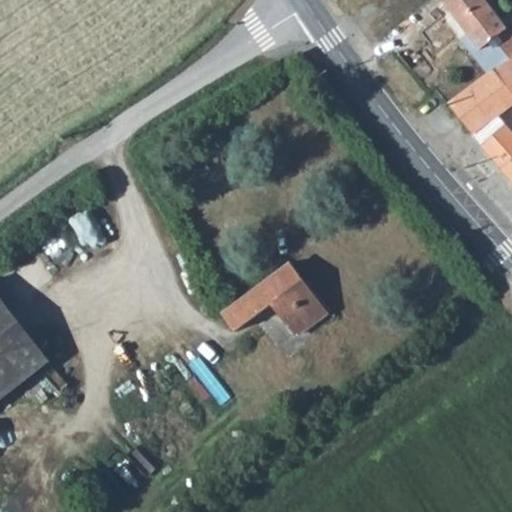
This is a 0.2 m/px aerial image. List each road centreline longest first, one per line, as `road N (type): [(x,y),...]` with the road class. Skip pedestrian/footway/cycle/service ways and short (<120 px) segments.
road 1 (unclassified): [(0,218),(308,5)]
road 2 (secondary): [(308,5),(410,147),(511,263)]
